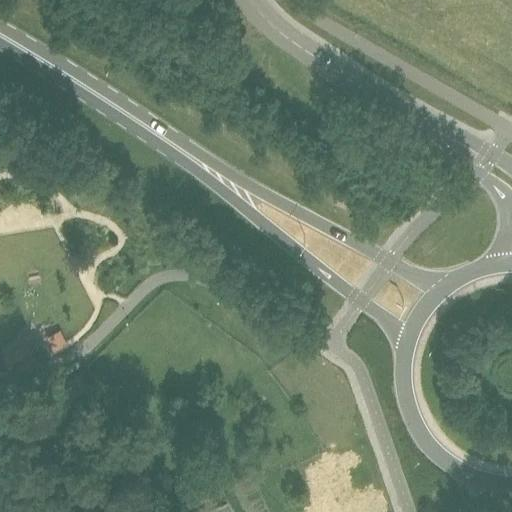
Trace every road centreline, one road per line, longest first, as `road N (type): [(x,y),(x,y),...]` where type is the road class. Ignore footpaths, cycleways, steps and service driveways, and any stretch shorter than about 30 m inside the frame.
road 1 (primary): [(448,291),(385,264),(159,134)]
road 2 (primary): [(159,134),(410,345)]
road 3 (tertiary): [(381,103),(500,194),(509,225),(499,270)]
road 4 (primary): [(410,345),(409,405),(429,446),(474,478),(511,486)]
road 5 (primary): [(159,134),(0,35)]
road 6 (tertiary): [(381,103),(303,51),(248,0)]
road 7 (tertiary): [(511,169),(381,103)]
